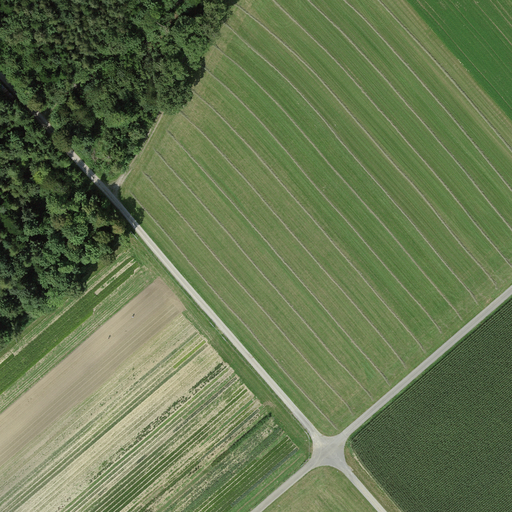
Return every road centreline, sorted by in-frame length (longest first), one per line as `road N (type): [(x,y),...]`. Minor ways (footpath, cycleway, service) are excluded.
road 1 (track): [(0,72),(382,511)]
road 2 (track): [(511,292),(258,511)]
road 3 (track): [(221,0),(113,201)]
